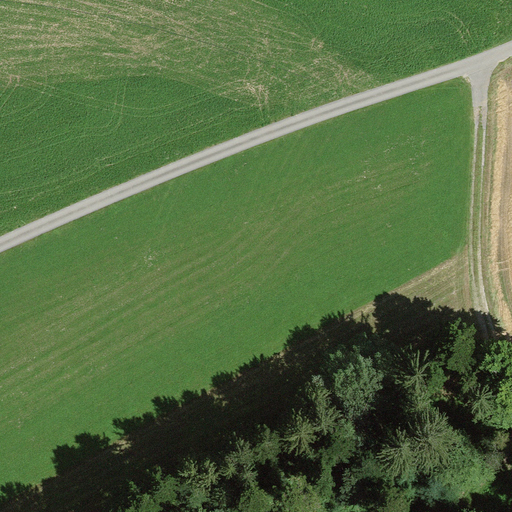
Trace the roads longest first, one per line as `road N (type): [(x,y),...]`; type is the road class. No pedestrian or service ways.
road 1 (unclassified): [(511,55),(290,128),(0,250)]
road 2 (track): [(483,69),(481,311),(511,396)]
